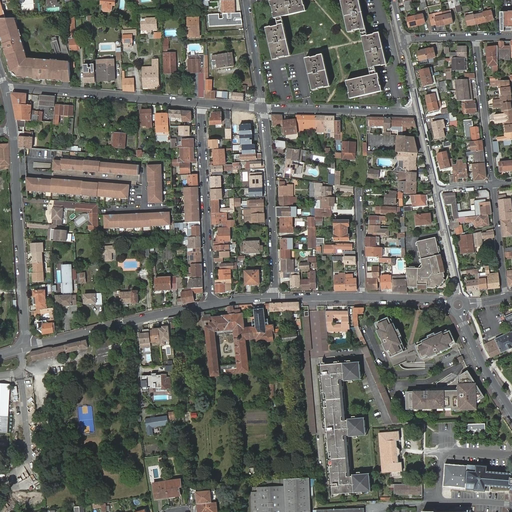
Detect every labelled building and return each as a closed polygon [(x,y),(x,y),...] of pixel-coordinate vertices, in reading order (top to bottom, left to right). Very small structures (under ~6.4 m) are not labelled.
[(102,0),(102,5),(105,5),(105,10),(107,12),(112,12),(114,11),(114,6),(116,6),(117,0),(115,0),(114,0),(102,0)] [(226,1),(223,1),(223,14),(236,13),(235,0),(226,1)] [(266,28),(274,60),(279,59),(279,58),(286,56),(286,57),(292,56),(282,18),(307,12),(306,6),(305,6),(303,0),(275,0),(270,1),(272,7),(274,13),(273,14),(275,19),(276,19),(278,26),(271,28),(271,27),(266,28)] [(370,72),(371,76),(346,82),(348,87),(350,93),(349,94),(350,99),(383,91),(382,86),(381,86),(379,80),(380,80),(379,74),(377,74),(376,71),(375,67),(381,65),(381,66),(387,64),(380,33),(374,34),(374,35),(368,36),(359,0),(348,0),(347,0),(346,0),(344,0),(341,1),(348,33),(354,31),(360,29),(363,40),(370,72)] [(484,12),(486,22),(494,20),(492,8),(488,8),(488,11),(484,12)] [(454,22),(452,12),(451,10),(443,12),(446,24),(454,22)] [(468,26),(476,24),(474,16),(473,11),(465,13),(468,26)] [(486,22),(484,12),(483,11),(479,12),(480,14),(474,16),(476,24),(486,22)] [(511,11),(501,12),(501,31),(511,31),(511,27),(511,11)] [(446,24),(443,12),(439,13),(435,14),(437,25),(446,24)] [(219,15),(208,16),(209,28),(242,25),(240,13),(236,13),(231,14),(231,18),(228,18),(228,14),(223,15),(223,18),(220,19),(219,15)] [(416,16),(418,25),(426,23),(424,14),(416,16)] [(410,26),(418,25),(416,16),(408,18),(410,26)] [(74,17),(67,17),(68,42),(70,42),(70,50),(75,50),(75,51),(80,51),(80,39),(78,39),(78,41),(73,41),(73,39),(73,35),(73,33),(75,32),(74,17)] [(15,19),(0,19),(0,29),(1,34),(2,37),(3,41),(4,44),(5,44),(6,47),(5,47),(4,48),(5,51),(6,51),(7,55),(10,65),(12,72),(18,77),(24,77),(34,78),(34,80),(42,80),(42,79),(43,77),(45,77),(45,79),(54,79),(60,80),(64,80),(64,70),(62,69),(62,62),(58,62),(52,62),(48,61),(45,61),(31,60),(27,59),(26,56),(23,44),(21,40),(21,37),(19,31),(16,23),(15,19)] [(157,19),(146,19),(146,23),(142,23),(142,31),(157,30),(157,19)] [(198,30),(200,29),(200,19),(188,20),(189,39),(199,38),(198,30)] [(133,35),(133,29),(131,30),(125,30),(125,32),(124,32),(124,42),(126,42),(127,47),(131,47),(131,42),(133,42),(132,35),(133,35)] [(511,41),(500,41),(500,51),(498,52),(498,59),(501,59),(501,58),(505,58),(505,59),(511,59),(511,41)] [(451,56),(451,58),(466,58),(466,53),(467,53),(467,46),(458,47),(458,50),(458,53),(451,53),(451,56)] [(498,52),(498,47),(487,48),(489,66),(494,66),(493,72),(498,72),(498,59),(498,52)] [(434,48),(426,50),(428,59),(436,57),(434,48)] [(428,59),(426,50),(418,52),(420,60),(428,59)] [(177,73),(176,53),(164,53),(164,64),(164,74),(177,73)] [(218,68),(235,66),(233,53),(212,55),(213,60),(211,61),(212,63),(213,63),(214,65),(217,64),(218,68)] [(305,59),(313,91),(318,90),(318,89),(324,88),(325,88),(331,87),(323,55),(305,59)] [(201,74),(205,74),(205,69),(204,69),(203,57),(189,57),(189,73),(202,73),(201,74)] [(451,58),(445,59),(445,61),(451,61),(453,61),(454,71),(459,71),(466,70),(467,70),(467,58),(466,58),(451,58)] [(99,83),(104,83),(104,81),(110,81),(110,83),(115,83),(114,60),(98,61),(99,83)] [(143,69),(144,88),(149,88),(149,89),(154,89),(154,88),(159,88),(158,61),(153,61),(154,69),(143,69)] [(71,82),(70,63),(62,62),(62,69),(64,70),(64,80),(63,82),(71,82)] [(84,65),(85,83),(95,83),(93,65),(91,65),(91,67),(88,67),(88,65),(84,65)] [(420,70),(422,78),(434,75),(435,75),(433,67),(420,70)] [(123,91),(134,92),(133,81),(126,81),(126,75),(122,75),(123,82),(123,91)] [(434,75),(422,78),(424,86),(436,83),(435,81),(434,75)] [(469,79),(456,80),(459,100),(472,100),(471,95),(472,95),(471,84),(470,85),(469,79)] [(500,87),(499,87),(500,96),(501,95),(511,94),(511,89),(511,86),(510,86),(509,86),(510,90),(506,91),(506,87),(500,87)] [(215,99),(215,91),(212,91),(205,90),(205,91),(205,96),(207,96),(207,98),(215,99)] [(244,93),(233,92),(232,100),(244,101),(244,93)] [(25,103),(25,95),(13,94),(12,96),(14,105),(28,106),(27,103),(25,103)] [(427,96),(428,103),(437,101),(435,94),(427,96)] [(511,94),(501,95),(501,100),(500,100),(500,99),(499,98),(493,99),(494,107),(500,107),(500,106),(501,106),(500,105),(502,104),(503,110),(511,108),(511,97),(511,98),(511,94)] [(55,98),(41,96),(40,107),(54,109),(55,98)] [(477,113),(476,100),(466,100),(466,104),(463,104),(463,106),(462,106),(463,112),(464,112),(464,114),(477,113)] [(437,101),(428,103),(430,112),(439,110),(438,107),(441,106),(440,101),(437,101)] [(31,103),(27,103),(28,106),(14,105),(17,121),(26,121),(38,122),(39,119),(39,112),(35,112),(31,112),(31,103)] [(64,115),(65,106),(56,105),(55,115),(54,114),(53,123),(53,124),(58,124),(59,115),(64,115)] [(73,106),(65,106),(64,115),(73,116),(73,106)] [(511,108),(503,110),(503,115),(502,115),(502,114),(500,114),(495,114),(495,118),(511,116),(511,108)] [(192,111),(170,109),(169,119),(176,120),(177,115),(186,116),(186,120),(191,121),(192,111)] [(152,125),(152,110),(140,110),(140,115),(142,115),(142,116),(140,116),(141,125),(145,125),(145,123),(147,123),(147,125),(152,125)] [(156,114),(156,133),(165,133),(165,131),(168,131),(168,114),(156,114)] [(211,125),(222,124),(221,114),(216,114),(216,115),(212,115),(213,119),(211,119),(211,125)] [(269,115),(269,118),(272,118),(273,127),(281,126),(282,134),(284,134),(283,122),(282,115),(269,115)] [(315,116),(304,116),(304,130),(316,130),(315,116)] [(325,116),(315,116),(316,130),(325,130),(325,116)] [(335,117),(325,116),(325,130),(332,130),(335,130),(335,122),(335,117)] [(504,120),(504,125),(511,124),(511,123),(511,116),(495,118),(496,122),(502,122),(502,121),(502,120),(504,120)] [(385,118),(366,117),(366,134),(370,134),(370,127),(382,127),(382,128),(382,130),(381,130),(381,133),(384,133),(385,118)] [(403,127),(403,118),(391,118),(391,127),(391,133),(391,136),(394,136),(394,130),(400,130),(400,136),(402,136),(403,127)] [(406,127),(416,127),(414,118),(403,118),(403,127),(406,127)] [(433,126),(434,130),(444,128),(445,128),(443,119),(442,120),(433,122),(434,125),(433,126)] [(480,139),(479,127),(474,127),(473,119),(464,120),(466,140),(469,140),(480,139)] [(283,122),(284,134),(298,133),(297,130),(297,120),(283,122)] [(251,124),(240,125),(240,145),(243,145),(243,154),(257,154),(255,144),(252,144),(253,134),(251,124)] [(190,126),(179,126),(179,136),(190,135),(190,126)] [(444,128),(434,130),(436,139),(446,137),(444,128)] [(19,137),(20,148),(32,149),(33,133),(25,132),(18,131),(19,137)] [(498,136),(498,141),(511,139),(511,131),(505,132),(506,137),(505,137),(505,136),(502,136),(498,136)] [(114,133),(113,148),(124,149),(126,134),(114,133)] [(396,153),(418,153),(417,150),(414,136),(406,136),(402,136),(400,136),(397,136),(396,149),(396,153)] [(220,149),(220,140),(209,138),(209,149),(214,149),(220,149)] [(179,148),(182,148),(194,148),(194,139),(182,140),(182,142),(182,146),(179,146),(179,148)] [(467,149),(466,150),(466,152),(484,150),(483,140),(471,141),(468,142),(469,149),(467,149)] [(342,159),(345,159),(345,155),(353,155),(353,156),(355,157),(356,143),(343,142),(342,159)] [(0,144),(0,170),(9,169),(7,144),(0,144)] [(172,160),(172,163),(181,163),(197,162),(197,159),(195,159),(194,148),(182,148),(182,156),(181,156),(181,160),(172,160)] [(220,149),(214,149),(214,154),(212,154),(212,158),(214,157),(215,162),(210,162),(210,166),(217,166),(217,165),(226,164),(226,160),(223,160),(223,157),(226,157),(225,151),(225,150),(224,150),(223,149),(220,149)] [(287,149),(285,161),(299,162),(302,163),(304,163),(304,160),(302,160),(303,153),(310,155),(311,152),(303,151),(300,150),(300,151),(287,149)] [(476,164),(485,162),(484,150),(466,152),(466,156),(475,155),(476,164)] [(438,153),(439,161),(449,159),(447,151),(438,153)] [(408,172),(416,173),(417,168),(415,168),(416,157),(410,156),(409,159),(405,159),(406,156),(397,156),(397,161),(399,161),(398,167),(394,167),(393,171),(398,171),(406,172),(406,169),(408,170),(408,172)] [(449,159),(439,161),(442,170),(451,167),(449,159)] [(53,167),(52,171),(56,171),(56,172),(61,172),(61,170),(80,172),(80,171),(102,172),(102,173),(135,176),(135,175),(140,175),(141,167),(103,164),(81,162),(81,163),(53,161),(53,167)] [(260,161),(245,162),(245,167),(245,170),(252,170),(252,167),(260,167),(260,161)] [(299,162),(285,161),(283,178),(290,179),(291,174),(297,175),(298,166),(301,167),(302,163),(299,162)] [(500,171),(511,170),(511,161),(499,162),(500,171)] [(467,165),(468,178),(474,177),(474,181),(485,180),(487,177),(485,162),(476,164),(467,165)] [(181,163),(172,163),(172,167),(181,166),(181,174),(190,174),(190,163),(181,164),(181,163)] [(467,164),(453,165),(454,175),(455,183),(459,182),(458,178),(468,178),(467,165),(467,164)] [(163,204),(162,165),(148,165),(149,183),(150,183),(150,187),(149,188),(150,201),(151,204),(163,204)] [(233,170),(233,165),(222,166),(222,167),(213,167),(213,173),(218,173),(218,176),(223,176),(223,171),(233,171),(233,170)] [(374,169),(369,169),(368,179),(378,179),(379,172),(374,171),(374,169)] [(402,181),(417,182),(417,173),(416,173),(408,172),(406,172),(398,171),(398,174),(401,174),(401,175),(402,175),(402,181)] [(263,172),(250,172),(250,188),(263,187),(263,172)] [(198,188),(198,174),(188,175),(188,188),(198,188)] [(221,177),(210,177),(211,188),(222,188),(221,177)] [(56,180),(26,178),(27,192),(78,195),(78,196),(101,197),(101,196),(129,198),(129,185),(126,185),(126,184),(102,182),(102,183),(80,182),(80,181),(56,179),(56,180)] [(416,194),(417,182),(402,181),(402,188),(401,191),(404,192),(404,193),(416,194)] [(280,198),(293,198),(293,184),(287,184),(287,186),(285,186),(285,182),(279,182),(279,198),(280,198)] [(323,184),(315,184),(315,197),(332,198),(332,188),(323,187),(323,184)] [(263,187),(250,188),(249,188),(249,197),(264,196),(263,187)] [(188,188),(189,223),(200,222),(198,188),(188,188)] [(219,191),(219,190),(211,190),(211,200),(219,200),(219,197),(224,197),(224,191),(219,191)] [(396,204),(396,191),(390,191),(389,195),(385,195),(384,204),(396,204)] [(443,194),(445,203),(447,203),(447,204),(452,203),(453,215),(456,215),(458,215),(458,212),(455,193),(443,194)] [(428,200),(427,195),(423,195),(412,195),(414,203),(412,203),(413,208),(428,206),(427,201),(428,200)] [(501,220),(511,218),(511,214),(511,199),(506,200),(505,195),(498,196),(499,201),(501,220)] [(293,198),(280,198),(280,206),(289,206),(289,207),(297,207),(297,197),(293,198)] [(332,198),(315,197),(315,216),(320,216),(320,217),(323,217),(331,217),(331,206),(334,206),(334,198),(332,198)] [(211,200),(212,214),(228,213),(234,213),(234,207),(234,199),(230,200),(231,209),(219,209),(219,200),(211,200)] [(240,199),(234,199),(234,207),(241,207),(241,208),(264,206),(263,200),(247,201),(248,203),(241,204),(240,199)] [(476,210),(476,216),(488,214),(492,214),(490,202),(486,202),(486,199),(474,201),(476,210)] [(53,220),(52,224),(58,225),(62,225),(62,220),(63,220),(63,208),(62,206),(76,207),(76,211),(86,212),(89,209),(89,205),(89,204),(76,204),(76,202),(54,201),(54,207),(53,207),(52,220),(53,220)] [(97,213),(98,213),(97,205),(89,204),(89,205),(89,209),(86,212),(90,212),(92,212),(92,213),(97,213)] [(297,209),(297,207),(289,207),(278,207),(278,217),(280,217),(293,217),(297,217),(297,215),(297,209)] [(252,209),(244,210),(244,215),(245,215),(245,223),(264,222),(264,208),(252,208),(252,209)] [(98,231),(98,213),(97,213),(92,213),(90,214),(90,225),(89,225),(88,229),(98,231)] [(170,213),(104,215),(105,228),(171,226),(170,213)] [(228,213),(212,214),(212,224),(228,224),(228,228),(230,228),(235,228),(235,220),(228,221),(228,213)] [(476,216),(458,218),(459,221),(467,220),(474,219),(474,221),(475,227),(489,225),(488,214),(476,216)] [(417,225),(431,224),(430,215),(416,216),(417,225)] [(378,216),(369,216),(369,225),(380,225),(380,223),(377,223),(377,222),(378,222),(378,220),(380,219),(380,221),(387,221),(387,217),(378,217),(378,216)] [(293,217),(280,217),(281,232),(294,232),(293,217)] [(510,223),(511,222),(511,218),(501,220),(503,237),(511,235),(511,230),(510,223)] [(0,221),(0,244),(12,243),(8,220),(0,221)] [(334,221),(334,231),(348,231),(348,226),(349,226),(349,221),(334,221)] [(201,237),(200,222),(189,223),(183,223),(183,230),(187,230),(187,238),(201,237)] [(379,226),(369,226),(369,236),(388,236),(388,230),(379,230),(379,226)] [(230,228),(228,228),(219,228),(219,236),(219,242),(216,242),(213,242),(213,246),(225,245),(225,242),(228,241),(230,241),(230,228)] [(494,237),(494,229),(486,231),(486,233),(483,233),(483,239),(494,237)] [(52,230),(51,240),(66,241),(67,231),(57,230),(52,230)] [(348,231),(334,231),(334,241),(349,241),(349,235),(348,235),(348,231)] [(480,232),(474,234),(475,245),(479,244),(479,242),(480,242),(480,246),(483,246),(482,239),(481,239),(480,232)] [(462,241),(461,241),(462,249),(473,247),(472,234),(461,236),(462,241)] [(201,248),(201,237),(187,238),(184,238),(184,241),(187,241),(187,249),(188,249),(201,248)] [(406,277),(407,287),(435,288),(436,287),(438,288),(441,285),(437,282),(439,280),(442,283),(445,280),(443,278),(445,276),(436,237),(417,241),(423,268),(406,268),(406,277)] [(365,238),(365,248),(379,248),(379,238),(365,238)] [(281,239),(281,250),(290,250),(290,239),(281,239)] [(43,242),(31,243),(31,252),(33,252),(34,273),(32,273),(33,282),(44,281),(42,253),(44,253),(43,242)] [(259,242),(249,242),(244,242),(244,246),(241,246),(241,252),(244,252),(244,254),(259,253),(259,251),(263,251),(263,246),(259,246),(259,242)] [(116,245),(100,246),(100,255),(105,255),(105,261),(112,261),(112,253),(116,253),(116,245)] [(325,253),(337,253),(337,250),(344,250),(352,250),(352,246),(351,245),(336,245),(336,246),(325,246),(325,253)] [(202,264),(201,248),(188,249),(188,256),(191,255),(191,263),(188,263),(188,265),(191,265),(202,264)] [(365,248),(366,257),(379,257),(379,248),(365,248)] [(290,250),(281,250),(281,273),(293,273),(293,260),(290,260),(290,250)] [(2,253),(1,274),(12,274),(12,253),(2,253)] [(345,265),(356,265),(356,256),(345,256),(345,258),(345,262),(345,265)] [(202,264),(191,265),(191,268),(190,268),(190,275),(188,275),(188,277),(203,277),(202,264)] [(77,305),(76,294),(71,295),(71,293),(72,293),(71,266),(62,266),(63,293),(64,293),(64,295),(55,296),(56,306),(59,305),(59,306),(77,305)] [(500,288),(499,273),(490,274),(489,266),(485,267),(486,273),(486,275),(488,289),(500,288)] [(376,279),(379,279),(379,267),(371,267),(371,273),(372,279),(367,279),(367,290),(377,290),(376,279)] [(230,284),(231,284),(231,269),(220,270),(221,280),(215,280),(215,285),(230,284)] [(479,280),(480,290),(488,289),(486,275),(486,273),(481,273),(480,270),(478,270),(479,280)] [(251,283),(259,283),(259,271),(245,271),(245,285),(251,285),(251,283)] [(295,274),(295,273),(284,273),(284,278),(291,278),(291,287),(299,287),(299,274),(295,274)] [(302,290),(310,290),(310,273),(308,273),(308,280),(301,280),(302,290)] [(346,291),(356,291),(355,279),(353,279),(347,280),(347,275),(347,273),(345,273),(345,274),(346,291)] [(335,291),(346,291),(345,274),(338,274),(338,276),(335,276),(335,291)] [(157,291),(177,290),(177,289),(177,277),(177,275),(171,275),(171,278),(155,278),(155,284),(157,284),(157,291)] [(381,277),(382,289),(391,289),(391,277),(388,277),(388,276),(383,276),(383,277),(381,277)] [(392,277),(392,292),(407,292),(407,287),(406,277),(392,277)] [(192,288),(203,288),(203,279),(190,279),(190,288),(192,288)] [(467,292),(480,290),(479,280),(466,281),(467,292)] [(215,285),(215,294),(225,294),(225,292),(230,291),(230,284),(215,285)] [(178,305),(194,302),(192,293),(204,293),(203,288),(192,288),(192,289),(190,289),(190,292),(181,293),(182,299),(177,300),(178,305)] [(36,297),(37,311),(46,309),(45,300),(45,291),(34,291),(34,297),(36,297)] [(138,304),(138,291),(132,291),(132,294),(120,294),(120,291),(116,291),(116,303),(120,303),(120,304),(124,303),(128,303),(132,303),(132,304),(138,304)] [(85,304),(97,303),(97,305),(102,304),(102,294),(85,295),(85,304)] [(299,302),(266,302),(265,306),(255,306),(254,303),(242,303),(237,304),(228,306),(229,314),(211,316),(205,317),(203,317),(204,326),(205,325),(211,375),(219,374),(218,369),(216,369),(211,327),(237,324),(242,367),(238,367),(238,372),(249,371),(246,339),(248,338),(249,341),(253,340),(253,338),(258,338),(258,342),(273,340),(273,336),(278,336),(278,328),(273,328),(272,324),(268,324),(268,318),(265,318),(265,307),(270,307),(270,310),(286,310),(287,313),(292,313),(290,309),(300,309),(299,302)] [(363,314),(363,308),(353,308),(353,314),(351,314),(351,316),(353,316),(354,321),(356,321),(357,323),(358,323),(357,314),(363,314)] [(43,334),(54,333),(53,328),(55,328),(54,309),(45,310),(41,310),(41,315),(50,314),(50,321),(52,321),(53,325),(47,325),(46,322),(37,323),(38,330),(43,334)] [(325,310),(319,310),(323,350),(329,350),(329,349),(327,330),(325,310)] [(348,310),(325,310),(327,330),(350,330),(348,310)] [(491,358),(511,348),(511,312),(505,316),(511,332),(485,344),(491,358)] [(311,349),(309,316),(304,316),(302,316),(305,350),(311,349)] [(387,318),(375,324),(377,327),(378,331),(376,332),(386,351),(388,350),(389,354),(391,358),(403,352),(402,349),(400,345),(402,343),(400,340),(399,337),(401,336),(398,330),(396,331),(394,328),(393,324),(391,326),(388,321),(387,318)] [(297,330),(301,330),(300,319),(292,319),(292,326),(297,325),(297,330)] [(238,367),(242,367),(237,324),(211,327),(216,369),(218,369),(226,368),(231,368),(238,367)] [(162,327),(158,328),(160,345),(169,344),(167,326),(162,326),(162,327)] [(142,333),(139,333),(140,347),(150,346),(149,342),(148,330),(148,328),(142,329),(142,333)] [(152,329),(148,330),(149,342),(160,342),(158,328),(152,328),(152,329)] [(428,337),(422,340),(423,343),(418,345),(416,346),(421,358),(424,357),(428,355),(429,358),(449,348),(448,345),(452,344),(455,343),(449,330),(447,331),(442,334),(441,331),(438,333),(435,335),(434,333),(428,336),(428,337)] [(30,351),(31,356),(32,361),(88,347),(87,340),(52,348),(48,347),(30,351)] [(385,390),(367,347),(361,349),(380,392),(385,390)] [(308,350),(302,350),(309,434),(315,434),(308,350)] [(327,364),(321,364),(321,367),(321,368),(320,371),(321,373),(322,374),(323,374),(323,378),(322,378),(323,392),(325,392),(326,397),(323,398),(324,401),(326,400),(327,406),(324,407),(326,424),(327,424),(327,428),(326,428),(326,430),(328,430),(328,434),(327,434),(328,451),(331,452),(331,457),(329,457),(329,460),(331,460),(332,466),(330,466),(330,480),(332,480),(332,484),(331,484),(330,485),(330,487),(331,490),(332,492),(332,494),(364,491),(364,489),(370,488),(369,476),(363,476),(362,473),(352,474),(352,475),(348,475),(347,475),(346,472),(348,471),(346,439),(343,439),(343,435),(345,435),(348,435),(349,436),(359,435),(359,433),(365,432),(365,420),(358,420),(358,418),(347,418),(347,420),(343,420),(342,420),(341,417),(343,416),(341,385),(338,384),(338,380),(340,380),(344,380),(344,381),(355,380),(354,377),(361,377),(359,364),(353,364),(353,362),(334,363),(327,364)] [(458,390),(451,390),(451,410),(456,409),(456,407),(459,407),(459,409),(469,409),(469,407),(472,407),(472,409),(476,409),(476,402),(485,397),(483,394),(481,395),(473,381),(474,380),(469,371),(459,375),(460,383),(458,384),(458,390)] [(166,389),(165,378),(165,375),(141,376),(142,391),(147,391),(147,387),(161,387),(161,389),(166,389)] [(0,432),(8,433),(10,384),(0,383),(0,432)] [(385,390),(380,392),(388,411),(393,409),(385,390)] [(406,392),(406,409),(444,408),(443,391),(406,392)] [(393,409),(388,411),(391,424),(399,423),(393,409)] [(167,415),(145,418),(147,436),(153,435),(152,427),(169,425),(167,415)] [(485,434),(485,424),(466,425),(466,435),(485,434)] [(398,431),(379,433),(382,472),(402,471),(401,461),(398,462),(397,454),(399,453),(399,449),(397,448),(396,440),(399,440),(398,431)] [(449,483),(449,488),(466,489),(466,490),(490,491),(491,485),(511,486),(511,489),(511,470),(511,471),(511,474),(487,473),(487,466),(468,464),(468,465),(450,465),(450,469),(445,469),(444,483),(449,483)] [(310,511),(309,476),(282,477),(282,478),(283,484),(283,511),(310,511)] [(179,479),(165,481),(167,497),(179,495),(178,485),(180,484),(179,479)] [(167,497),(165,481),(152,483),(154,498),(167,497)] [(216,501),(214,484),(195,487),(197,503),(216,501)] [(283,511),(283,484),(265,485),(256,485),(256,486),(250,486),(251,511),(283,511)] [(422,484),(394,484),(394,494),(422,494),(422,484)] [(217,511),(216,501),(197,503),(198,511),(217,511)]
